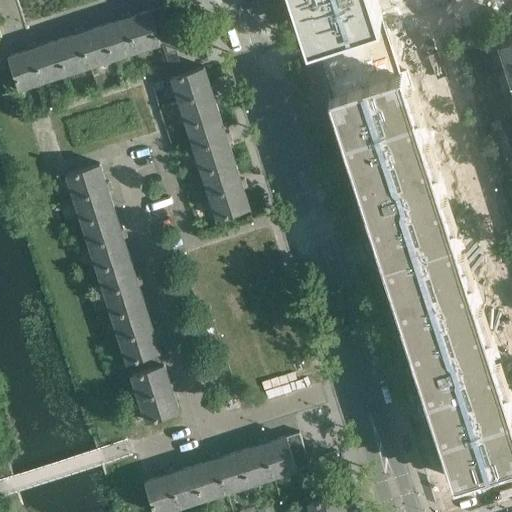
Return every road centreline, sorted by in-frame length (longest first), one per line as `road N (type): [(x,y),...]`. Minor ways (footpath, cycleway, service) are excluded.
road 1 (unclassified): [(358,380),(209,424),(121,157)]
road 2 (tertiary): [(358,380),(237,5)]
road 3 (residential): [(511,308),(423,22)]
road 4 (tertiary): [(399,511),(358,380)]
